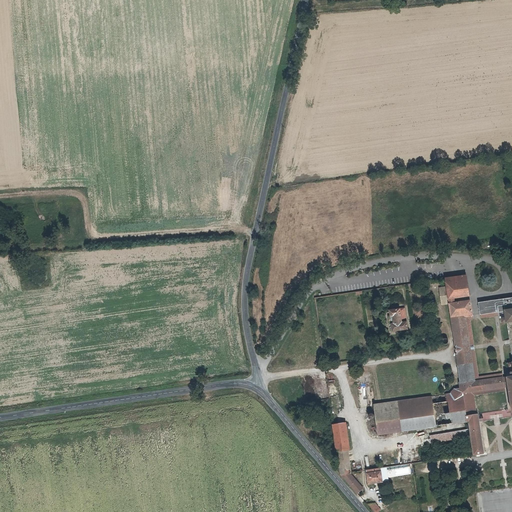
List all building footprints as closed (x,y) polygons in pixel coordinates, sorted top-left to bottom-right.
[(445,283),(447,293),(448,298),(449,305),(470,302),(467,281),(445,283)] [(449,305),(448,298),(439,299),(440,307),(443,307),(449,306),(449,305)] [(511,302),(479,308),(481,319),(501,316),(505,316),(506,323),(502,323),(503,328),(511,326),(511,366),(508,367),(508,372),(511,370),(511,379),(509,380),(507,380),(508,391),(509,394),(511,413),(511,417),(511,416),(511,302)] [(466,321),(473,320),(471,306),(449,309),(450,313),(450,320),(465,318),(466,321)] [(386,320),(387,329),(390,328),(391,335),(407,333),(403,311),(388,313),(389,319),(386,320)] [(450,320),(460,387),(476,385),(466,321),(465,318),(450,320)] [(476,385),(503,381),(504,392),(474,396),(470,396),(471,403),(465,404),(467,419),(473,418),(477,417),(475,400),(504,395),(509,394),(508,391),(507,380),(509,380),(511,379),(511,370),(508,372),(509,376),(479,381),(470,326),(474,325),(473,320),(466,321),(476,385)] [(470,396),(474,396),(504,392),(503,381),(476,385),(460,387),(461,397),(464,419),(467,419),(465,404),(471,403),(470,396)] [(378,437),(465,426),(464,419),(461,397),(374,409),(378,437)] [(467,419),(464,419),(465,426),(469,426),(473,459),(484,457),(479,417),(477,417),(473,418),(467,419)] [(332,429),(339,478),(350,476),(347,454),(349,454),(345,427),(332,429)] [(463,435),(466,452),(447,454),(447,460),(471,456),(468,434),(463,435)] [(368,488),(382,486),(381,472),(366,474),(368,488)] [(350,476),(339,478),(356,497),(362,492),(350,476)] [(367,505),(372,511),(377,511),(381,509),(373,500),(367,505)]
